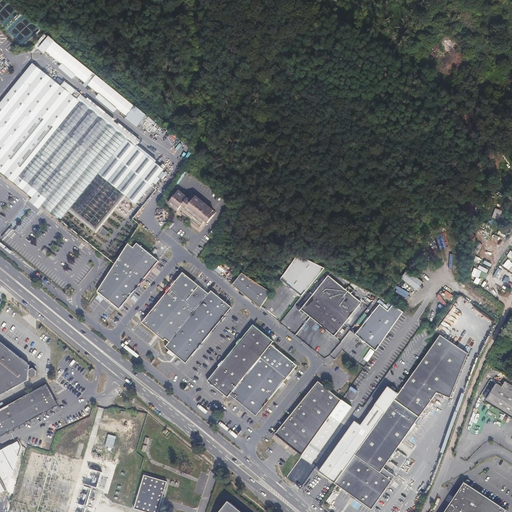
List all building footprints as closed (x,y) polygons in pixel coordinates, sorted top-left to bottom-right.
[(137,125),(147,113),(48,35),(46,37),(44,34),(36,44),(45,51),(46,50),(62,63),(59,67),(73,78),(76,74),(87,83),(99,93),(96,96),(115,111),(116,109),(137,125)] [(71,207),(98,173),(123,193),(126,196),(136,204),(163,170),(155,163),(157,161),(137,145),(136,147),(77,99),(33,63),(0,103),(0,171),(32,197),(42,205),(60,220),(68,211),(71,207)] [(77,99),(136,147),(137,145),(140,142),(81,95),(77,99)] [(186,198),(177,191),(167,203),(176,211),(178,209),(182,212),(181,213),(183,215),(187,218),(199,228),(204,222),(206,223),(215,213),(194,196),(193,197),(189,194),(186,198)] [(68,211),(96,234),(126,196),(123,193),(96,227),(71,207),(68,211)] [(42,205),(32,197),(30,201),(39,208),(42,205)] [(187,218),(183,215),(178,221),(181,224),(187,218)] [(133,250),(127,245),(112,267),(95,292),(115,308),(119,311),(158,262),(137,245),(133,250)] [(305,259),(296,255),(280,279),(301,296),(303,293),(323,268),(305,259)] [(478,269),(474,268),(471,276),(478,278),(481,271),(487,273),(489,269),(479,265),(478,269)] [(323,268),(303,293),(309,297),(327,275),(344,289),(350,282),(337,275),(323,268)] [(169,343),(208,295),(182,274),(141,324),(164,343),(166,341),(169,343)] [(247,278),(242,275),(232,288),(259,311),(270,294),(258,286),(251,282),(247,278)] [(344,289),(327,275),(309,297),(299,309),(333,337),(360,303),(344,289)] [(210,292),(208,295),(169,343),(165,348),(185,365),(231,308),(210,292)] [(388,311),(380,305),(355,335),(375,352),(403,312),(398,309),(393,306),(388,311)] [(230,394),(270,345),(272,342),(252,326),(207,382),(226,399),(230,394)] [(468,354),(440,335),(399,394),(336,482),(335,483),(353,496),(372,509),(395,476),(383,468),(437,392),(450,398),(468,354)] [(0,341),(0,395),(29,379),(29,374),(32,375),(35,373),(35,371),(33,368),(29,369),(29,366),(0,341)] [(270,345),(230,394),(234,397),(232,398),(250,412),(256,417),(297,367),(270,345)] [(511,384),(504,379),(500,385),(495,382),(485,399),(511,415),(511,384)] [(0,437),(57,406),(45,384),(0,409),(0,437)] [(302,458),(325,425),(341,402),(318,384),(275,436),(277,437),(302,458)] [(336,482),(399,394),(388,386),(361,425),(363,427),(328,476),(336,482)] [(363,427),(361,425),(355,421),(320,471),(328,476),(363,427)] [(335,433),(325,425),(302,458),(301,459),(311,467),(335,433)] [(17,440),(0,449),(0,492),(6,489),(20,445),(17,440)] [(167,481),(144,474),(134,509),(146,511),(158,511),(159,508),(167,481)] [(504,511),(506,510),(465,482),(445,511),(504,511)] [(241,511),(228,501),(220,510),(219,511),(241,511)]
